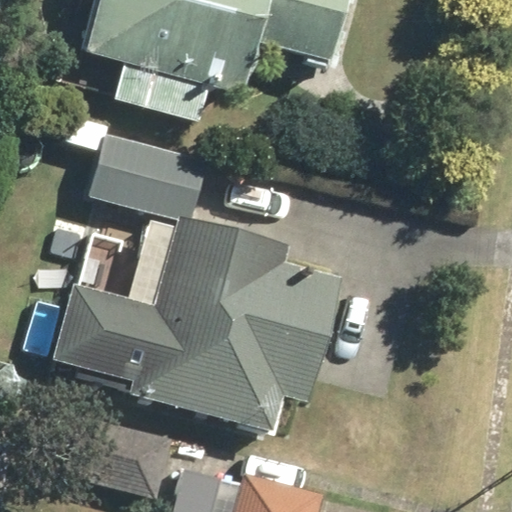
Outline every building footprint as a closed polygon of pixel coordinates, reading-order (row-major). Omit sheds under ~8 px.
[(66,0),(65,8),(79,12),(65,74),(100,82),(92,119),(181,139),(188,109),(220,117),(232,65),(323,86),(333,44),(321,42),(325,21),(338,23),(342,0),(66,0)] [(48,132),(43,154),(82,163),(73,205),(189,229),(203,165),(48,132)] [(268,265),(122,232),(104,311),(51,299),(33,376),(107,393),(103,410),(264,447),(272,410),(294,415),(323,286),(266,273),(268,265)] [(162,448),(70,421),(53,479),(145,505),(162,448)] [(307,511),(309,507),(165,468),(153,511),(307,511)]
